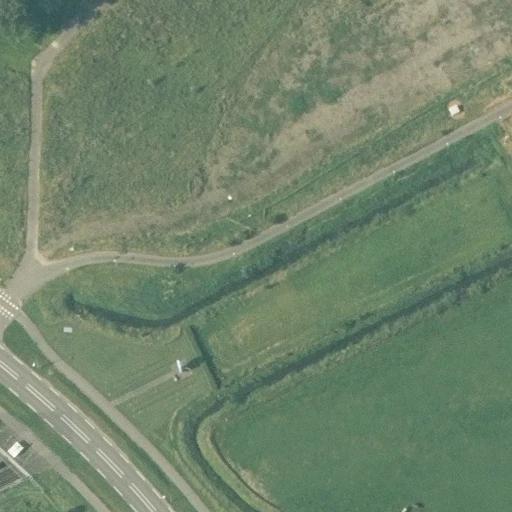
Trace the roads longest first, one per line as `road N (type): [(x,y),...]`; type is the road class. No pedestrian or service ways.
road 1 (track): [(19,243),(215,208),(459,62),(476,30),(474,0)]
road 2 (motorway): [(0,177),(304,0)]
road 3 (motorway): [(218,0),(0,130)]
road 4 (secondary): [(153,511),(0,364)]
road 5 (track): [(0,175),(26,268),(0,304)]
